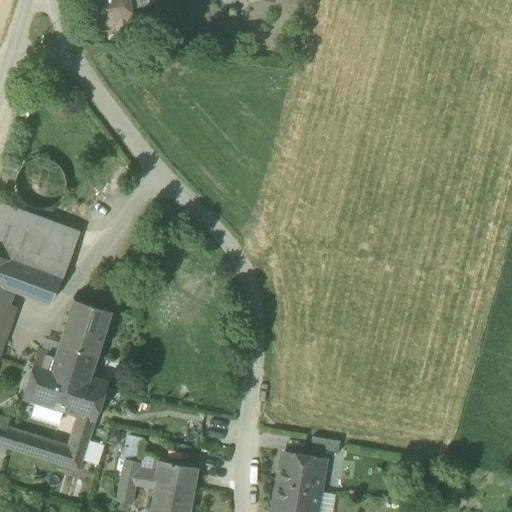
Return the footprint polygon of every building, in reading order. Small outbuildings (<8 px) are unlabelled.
[(89,0),(95,30),(114,27),(114,28),(133,25),(133,23),(130,8),(128,0),(89,0)] [(130,8),(133,23),(158,19),(155,1),(149,2),(150,4),(130,8)] [(23,105),(20,116),(28,119),(31,107),(23,105)] [(20,176),(19,186),(21,196),(26,204),(35,209),(44,211),(54,208),(62,203),(67,194),(69,185),(67,175),(61,167),(53,162),(43,160),(34,162),(26,168),(20,176)] [(0,256),(62,279),(63,279),(80,232),(0,202),(0,256)] [(0,256),(0,290),(1,287),(15,292),(50,304),(62,279),(0,256)] [(0,290),(0,302),(10,306),(15,292),(1,287),(0,290)] [(53,368),(90,380),(91,378),(111,312),(74,300),(60,344),(57,355),(53,368)] [(10,306),(0,302),(0,356),(17,308),(10,306)] [(40,350),(57,355),(60,344),(44,338),(40,350)] [(62,412),(74,415),(96,422),(108,383),(91,378),(90,380),(53,368),(57,355),(40,350),(39,350),(23,400),(36,404),(62,412)] [(58,428),(62,412),(36,404),(31,419),(58,428)] [(66,441),(16,425),(15,426),(8,423),(6,427),(0,425),(0,446),(80,472),(83,461),(90,441),(96,422),(74,415),(70,428),(66,441)] [(0,425),(6,427),(8,423),(9,418),(0,415),(0,425)] [(122,459),(141,462),(142,453),(145,439),(127,435),(122,459)] [(310,449),(338,454),(340,442),(312,438),(310,449)] [(104,446),(90,441),(83,461),(98,466),(104,446)] [(141,463),(139,469),(153,471),(156,455),(142,453),(141,462),(141,463)] [(283,453),(278,485),(319,492),(325,460),(283,453)] [(132,506),(136,486),(139,469),(141,463),(125,460),(117,503),(132,506)] [(151,511),(189,511),(198,469),(158,461),(157,472),(155,482),(158,483),(156,490),(151,511)] [(153,471),(139,469),(136,486),(156,490),(158,483),(155,482),(157,472),(153,471)] [(315,511),(319,492),(278,485),(273,511),(315,511)] [(332,511),(335,494),(319,492),(315,511),(332,511)]
